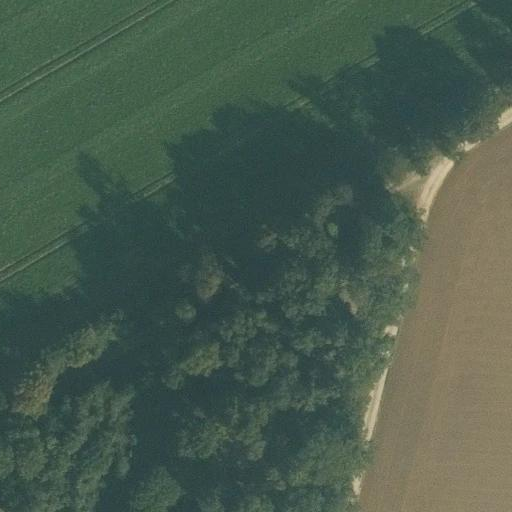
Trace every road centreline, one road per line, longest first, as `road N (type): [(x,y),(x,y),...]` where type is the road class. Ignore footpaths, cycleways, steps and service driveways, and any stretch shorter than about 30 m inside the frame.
road 1 (track): [(0,420),(429,165)]
road 2 (track): [(344,511),(429,165),(511,116)]
